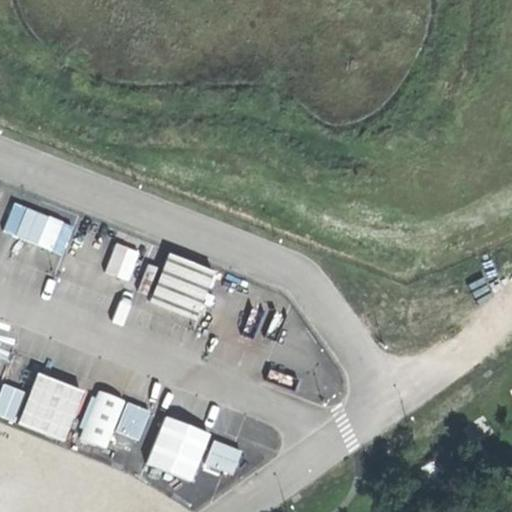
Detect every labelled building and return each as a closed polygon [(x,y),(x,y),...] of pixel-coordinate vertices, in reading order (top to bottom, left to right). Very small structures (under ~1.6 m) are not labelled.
[(38,211),(28,237),(62,251),(73,225),(38,211)] [(170,253),(154,296),(199,312),(215,268),(170,253)] [(0,392),(0,416),(69,436),(84,386),(37,372),(32,391),(3,382),(0,392)] [(79,435),(108,445),(114,428),(141,438),(151,407),(95,388),(79,435)] [(192,479),(211,431),(166,413),(147,461),(192,479)] [(214,438),(206,463),(235,472),(242,447),(214,438)] [(67,511),(111,511),(125,478),(69,456),(49,505),(67,511)]
